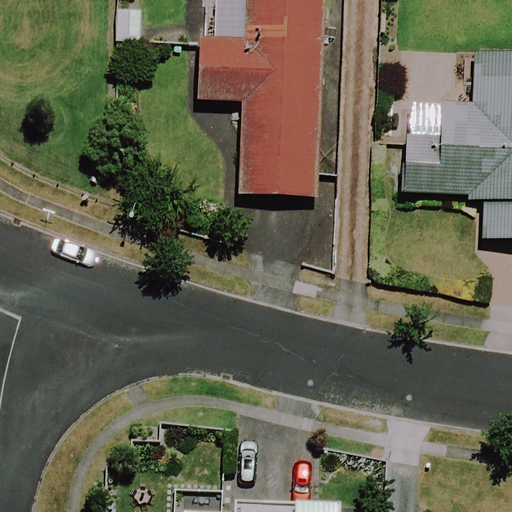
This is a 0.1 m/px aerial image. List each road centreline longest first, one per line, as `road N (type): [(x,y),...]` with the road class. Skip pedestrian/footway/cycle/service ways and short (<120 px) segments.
road 1 (residential): [(511,394),(147,325),(36,281)]
road 2 (residential): [(36,281),(19,317),(0,422)]
